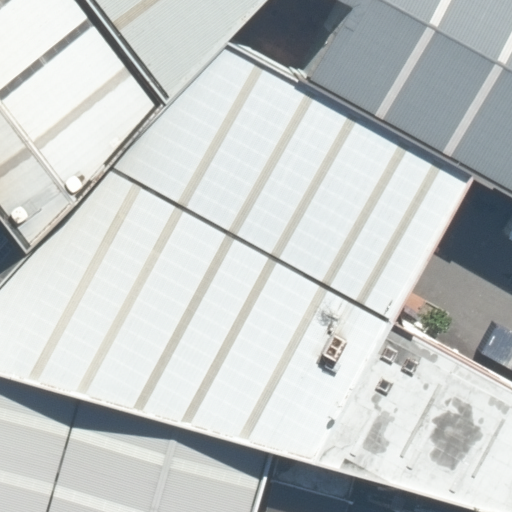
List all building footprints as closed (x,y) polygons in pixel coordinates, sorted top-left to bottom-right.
[(0,0),(0,221),(7,231),(27,253),(110,166),(168,105),(87,0),(0,0)] [(87,0),(168,105),(229,41),(267,0),(87,0)] [(511,0),(336,0),(352,8),(301,77),(477,176),(511,195),(511,0)] [(229,41),(168,105),(110,166),(395,322),(477,176),(301,77),(229,41)] [(511,511),(511,383),(395,322),(110,166),(27,253),(0,281),(0,368),(275,453),(486,511),(511,511)] [(259,511),(275,453),(0,368),(0,511),(259,511)]
